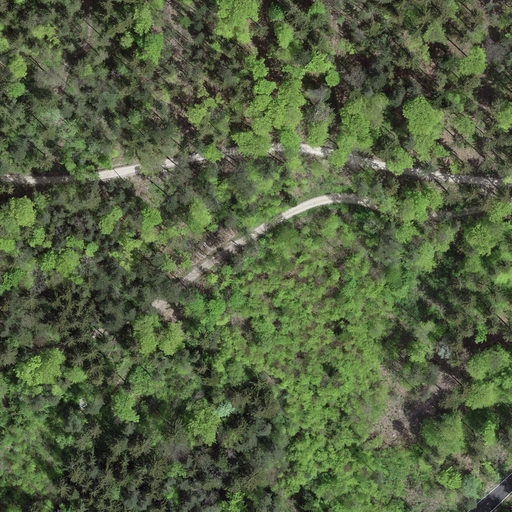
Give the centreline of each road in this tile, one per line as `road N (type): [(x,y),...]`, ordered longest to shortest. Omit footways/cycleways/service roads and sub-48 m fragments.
road 1 (track): [(0,365),(120,322),(323,200),(349,198),(406,217),(511,203)]
road 2 (track): [(511,184),(274,145),(84,178),(0,177)]
road 3 (track): [(85,409),(110,396),(173,291)]
